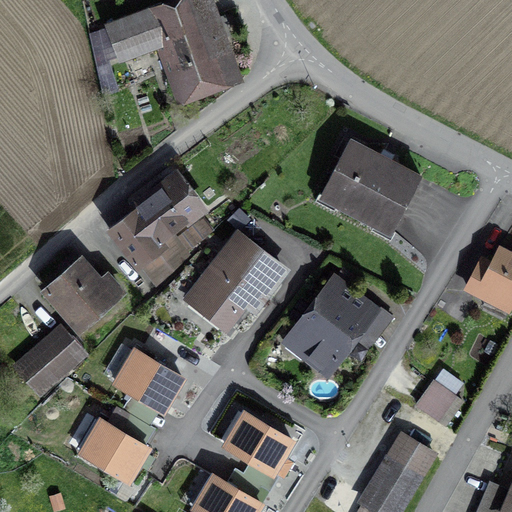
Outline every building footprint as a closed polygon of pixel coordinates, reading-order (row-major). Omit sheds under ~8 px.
[(239,85),(207,0),(183,0),(102,30),(115,65),(157,50),(177,107),(239,85)] [(416,180),(348,145),(317,206),(385,241),(416,180)] [(175,179),(102,234),(132,273),(139,268),(153,286),(189,259),(187,255),(176,242),(170,233),(199,211),(175,179)] [(202,222),(176,242),(187,255),(211,237),(202,222)] [(285,275),(234,236),(183,304),(224,335),(242,311),(252,318),(285,275)] [(506,319),(511,307),(511,260),(496,252),(488,266),(479,261),(461,296),(506,319)] [(79,262),(39,294),(74,337),(123,298),(105,276),(97,283),(79,262)] [(378,312),(333,278),(280,348),(325,382),(378,312)] [(84,360),(58,330),(12,370),(38,400),(84,360)] [(184,376),(134,349),(116,384),(165,410),(184,376)] [(453,399),(432,386),(416,412),(437,425),(453,399)] [(293,439),(246,411),(225,445),(273,474),(293,439)] [(146,444),(98,419),(80,455),(128,480),(146,444)] [(364,511),(399,511),(432,458),(399,438),(357,508),(364,511)] [(253,511),(260,500),(213,475),(195,508),(202,511),(253,511)] [(511,511),(511,484),(508,495),(500,511),(511,511)] [(500,511),(508,495),(488,487),(477,511),(500,511)] [(63,511),(59,498),(49,501),(52,511),(63,511)]
